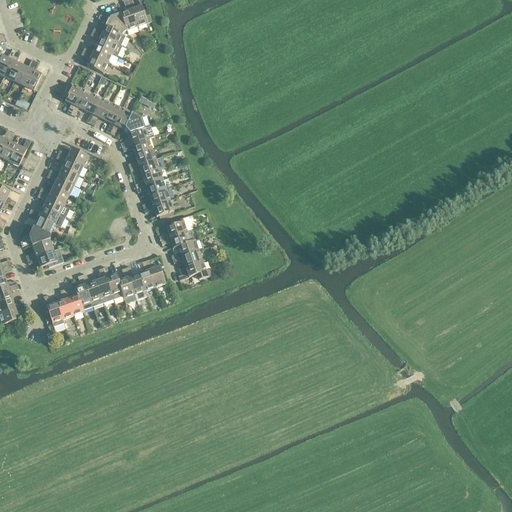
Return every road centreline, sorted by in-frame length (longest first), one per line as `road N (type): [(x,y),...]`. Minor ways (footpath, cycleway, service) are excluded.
road 1 (residential): [(44,128),(67,124),(112,145),(142,245)]
road 2 (residential): [(27,288),(10,233),(50,155),(44,128)]
road 3 (residential): [(142,245),(27,288)]
